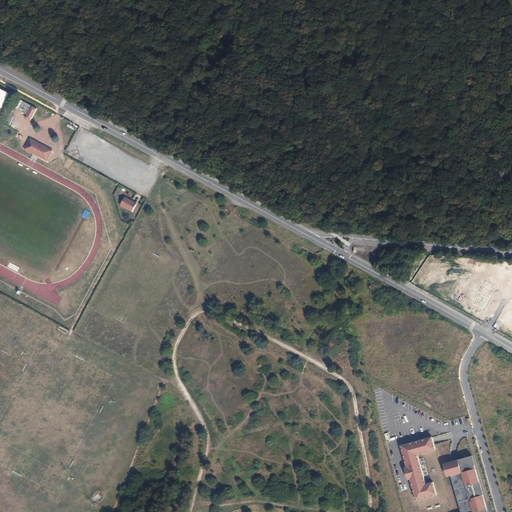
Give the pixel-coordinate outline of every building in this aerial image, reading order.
[(0,116),(11,95),(0,89),(0,116)] [(27,116),(32,107),(23,102),(19,111),(27,116)] [(32,107),(27,116),(25,119),(30,121),(37,109),(32,107)] [(52,151),(30,139),(24,149),(46,161),(52,151)] [(132,212),(137,204),(125,198),(120,206),(132,212)] [(84,209),(81,216),(87,219),(90,212),(84,209)] [(476,292),(483,296),(485,292),(488,294),(490,290),(481,284),(476,292)] [(483,310),(487,303),(481,299),(477,297),(472,304),(483,310)] [(434,442),(432,437),(401,445),(407,467),(405,468),(408,479),(411,479),(417,500),(437,494),(433,482),(426,484),(418,454),(436,449),(434,442)] [(487,511),(487,509),(476,468),(472,455),(459,459),(454,460),(444,463),(447,476),(451,475),(461,511),(487,511)]
